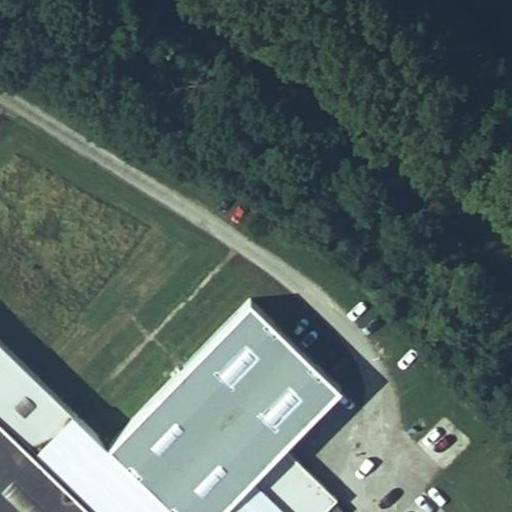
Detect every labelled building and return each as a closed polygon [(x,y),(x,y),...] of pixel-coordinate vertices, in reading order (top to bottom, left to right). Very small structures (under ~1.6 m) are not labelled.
[(153,326),(205,271),(189,255),(136,311),(153,326)] [(87,338),(140,285),(126,270),(72,323),(87,338)] [(183,353),(229,292),(211,279),(165,340),(183,353)] [(322,511),(336,497),(284,445),(339,387),(250,299),(108,444),(0,344),(0,476),(32,511),(322,511)] [(87,390),(141,337),(125,321),(72,374),(87,390)] [(115,417),(166,362),(150,347),(99,402),(115,417)] [(488,455),(503,440),(449,388),(434,403),(488,455)] [(409,488),(449,444),(419,416),(379,461),(409,488)] [(439,500),(471,466),(461,456),(429,490),(439,500)] [(0,511),(32,511),(0,476),(0,511)]
